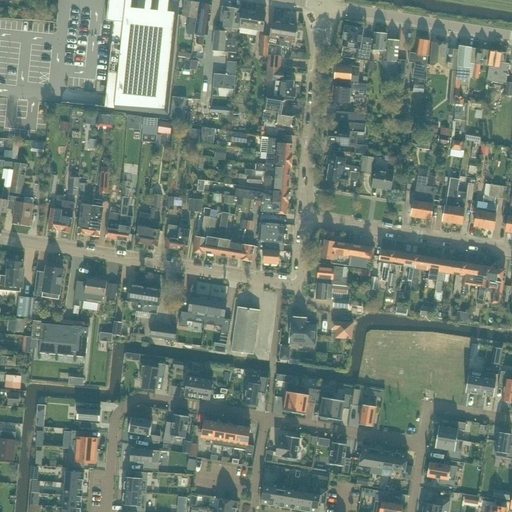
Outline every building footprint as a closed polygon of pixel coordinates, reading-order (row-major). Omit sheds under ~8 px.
[(118,0),(115,3),(106,98),(107,98),(107,104),(105,104),(105,105),(106,105),(106,107),(105,107),(105,109),(168,115),(169,107),(169,104),(170,104),(173,66),(173,64),(179,1),(169,0),(165,0),(165,1),(162,0),(161,0),(118,0)] [(183,16),(190,17),(189,20),(189,25),(188,25),(186,34),(194,36),(196,26),(195,26),(196,20),(198,3),(188,2),(186,1),(185,1),(183,16)] [(197,20),(195,35),(197,36),(196,40),(196,42),(197,43),(197,44),(198,45),(203,45),(204,38),(207,21),(209,21),(210,20),(212,5),(200,3),(197,20)] [(214,31),(212,51),(228,53),(227,61),(236,62),(238,40),(231,39),(232,32),(237,33),(240,20),(241,20),(241,15),(241,10),(232,9),(223,7),(220,20),(220,21),(224,22),(222,32),(214,31)] [(264,20),(266,14),(243,10),(239,34),(255,36),(256,31),(262,32),(264,20)] [(269,37),(269,44),(291,48),(293,40),(295,41),(298,26),(273,22),(270,37),(269,37)] [(353,28),(352,27),(349,27),(348,28),(346,27),(343,45),(359,48),(357,60),(370,62),(372,39),(361,37),(362,30),(361,30),(360,29),(357,28),(356,29),(353,28)] [(387,34),(375,33),(373,50),(380,51),(380,53),(384,53),(384,62),(383,79),(396,80),(397,60),(399,41),(389,40),(389,42),(386,41),(387,34)] [(269,44),(269,37),(269,38),(263,37),(260,38),(260,56),(268,58),(268,44),(269,44)] [(410,53),(409,62),(415,63),(416,65),(417,67),(419,67),(417,78),(426,80),(428,65),(427,65),(428,56),(427,56),(430,41),(419,39),(416,54),(410,53)] [(447,49),(447,44),(433,43),(431,65),(445,66),(446,55),(449,55),(448,69),(457,70),(458,50),(447,49)] [(472,48),(460,46),(458,68),(459,68),(458,72),(457,71),(457,79),(459,79),(459,74),(470,74),(471,64),(472,48)] [(489,51),(472,48),(471,64),(476,65),(475,68),(474,68),(473,78),(478,79),(480,65),(487,66),(489,51)] [(504,69),(507,53),(491,51),(488,66),(494,67),(493,73),(498,74),(499,68),(504,69)] [(280,72),(281,57),(271,56),(270,56),(269,56),(269,57),(269,58),(267,71),(280,72)] [(407,61),(397,60),(396,80),(405,81),(407,61)] [(335,79),(350,81),(350,83),(358,83),(360,67),(351,66),(351,68),(336,67),(335,79)] [(280,72),(267,71),(267,79),(279,80),(280,72)] [(214,74),(213,88),(235,90),(236,76),(214,74)] [(294,82),(292,81),(283,81),(283,83),(277,82),(276,95),(276,100),(281,100),(282,96),(285,96),(284,99),(294,100),(294,97),(295,97),(296,88),(294,88),(294,82)] [(334,87),(333,101),(348,103),(350,89),(367,90),(367,84),(363,84),(358,83),(350,83),(347,82),(346,88),(334,87)] [(424,84),(413,84),(413,93),(424,94),(424,84)] [(455,93),(454,104),(463,105),(463,100),(458,93),(455,93)] [(173,97),(171,119),(184,120),(186,98),(173,97)] [(281,100),(276,100),(266,98),(262,120),(271,121),(271,119),(277,120),(276,125),(292,127),(293,127),(295,126),(296,120),(294,119),(294,116),(283,115),(285,101),(281,100)] [(128,115),(127,128),(143,129),(144,118),(128,115)] [(48,119),(43,118),(38,118),(37,128),(43,128),(48,129),(48,119)] [(145,121),(145,131),(157,132),(158,122),(145,121)] [(160,121),(159,131),(170,133),(172,123),(160,121)] [(61,122),(60,130),(68,131),(69,122),(61,122)] [(364,133),(365,124),(347,123),(346,131),(337,130),(337,132),(335,132),(335,133),(330,132),(329,144),(355,147),(354,154),(367,155),(368,146),(355,145),(356,132),(364,133)] [(189,128),(187,141),(199,142),(200,130),(189,128)] [(233,134),(232,141),(242,142),(243,135),(233,134)] [(481,142),(482,137),(467,134),(467,140),(481,142)] [(267,153),(267,154),(292,155),(293,144),(284,144),(284,140),(268,138),(268,139),(267,153)] [(453,140),(451,149),(461,151),(462,141),(453,140)] [(473,142),(470,157),(478,159),(480,143),(478,142),(473,142)] [(267,154),(267,160),(276,161),(276,165),(277,165),(291,166),(292,155),(267,154)] [(345,159),(338,158),(328,156),(327,164),(329,165),(329,169),(344,171),(358,174),(359,169),(344,167),(345,159)] [(372,173),(374,158),(364,156),(361,172),(372,173)] [(0,168),(13,170),(14,165),(5,164),(5,161),(0,160),(0,168)] [(22,194),(27,165),(15,163),(10,192),(22,194)] [(470,164),(469,173),(477,174),(478,165),(470,164)] [(266,169),(265,177),(267,177),(290,179),(291,168),(277,167),(276,169),(276,170),(266,169)] [(381,173),(381,170),(375,168),(372,187),(392,190),(394,174),(381,173)] [(358,174),(344,171),(329,169),(327,180),(347,183),(348,179),(349,179),(349,178),(357,179),(358,174)] [(108,193),(110,173),(101,172),(99,193),(108,193)] [(79,195),(80,173),(72,173),(72,177),(70,177),(69,195),(79,195)] [(55,193),(58,176),(51,175),(48,192),(55,193)] [(428,177),(418,176),(414,202),(411,216),(421,217),(424,199),(426,187),(428,177)] [(265,177),(264,185),(275,186),(275,189),(289,190),(290,179),(267,177),(265,177)] [(428,177),(426,187),(431,187),(434,188),(436,178),(428,177)] [(457,192),(459,180),(450,178),(446,207),(445,207),(443,221),(453,222),(457,192)] [(472,202),(475,185),(468,184),(466,194),(457,192),(453,222),(462,224),(465,210),(466,201),(472,202)] [(489,197),(484,227),(494,229),(497,207),(498,205),(495,204),(495,200),(496,198),(504,199),(505,199),(506,191),(506,187),(504,187),(501,186),(500,186),(491,185),(490,189),(490,191),(489,193),(489,197)] [(430,194),(431,187),(426,187),(424,199),(421,217),(431,219),(435,195),(430,194)] [(215,199),(224,199),(224,190),(215,190),(215,199)] [(263,194),(262,201),(288,203),(289,192),(274,191),(273,198),(263,194)] [(246,194),(246,202),(240,202),(239,209),(250,210),(251,195),(246,194)] [(153,208),(160,209),(162,196),(155,195),(153,208)] [(233,204),(234,197),(226,195),(224,203),(233,204)] [(24,204),(25,199),(9,196),(8,201),(7,209),(15,210),(13,223),(30,226),(33,205),(24,204)] [(129,242),(131,228),(132,225),(126,224),(128,218),(127,218),(130,197),(122,196),(122,197),(122,205),(121,211),(121,214),(121,215),(121,216),(120,226),(118,240),(120,240),(129,242)] [(476,212),(474,226),(484,227),(489,197),(483,196),(483,203),(478,202),(476,212)] [(68,217),(71,199),(64,198),(63,203),(64,204),(59,230),(70,232),(73,218),(68,217)] [(182,206),(182,198),(175,198),(174,205),(182,206)] [(7,209),(8,201),(0,199),(0,212),(6,213),(7,209)] [(93,205),(92,213),(89,235),(99,237),(102,223),(100,223),(103,207),(104,201),(94,199),(93,205)] [(262,201),(261,211),(273,212),(272,213),(287,214),(288,203),(262,201)] [(64,204),(63,203),(57,202),(56,210),(52,209),(49,229),(59,230),(64,204)] [(504,216),(503,223),(507,223),(506,231),(511,231),(511,203),(509,217),(504,216)] [(78,233),(89,235),(92,213),(93,205),(82,204),(78,233)] [(158,209),(153,208),(152,208),(150,222),(147,244),(158,246),(160,230),(159,230),(161,222),(156,221),(158,209)] [(118,240),(120,226),(121,216),(121,215),(121,214),(111,213),(107,238),(118,240)] [(226,231),(229,214),(223,213),(220,230),(226,231)] [(286,225),(286,217),(262,215),(261,222),(286,225)] [(205,253),(211,217),(204,216),(202,230),(203,231),(202,236),(203,236),(203,238),(196,238),(193,252),(205,254),(205,253)] [(215,232),(217,218),(211,217),(205,253),(215,255),(218,242),(211,241),(212,237),(212,238),(213,232),(215,232)] [(188,230),(189,221),(181,219),(180,227),(176,249),(187,251),(191,230),(188,230)] [(150,222),(146,221),(145,226),(139,225),(136,243),(147,244),(150,222)] [(285,244),(286,225),(260,223),(258,249),(264,250),(280,251),(284,252),(284,251),(284,250),(284,244),(285,244)] [(176,249),(180,227),(169,225),(166,247),(176,249)] [(225,240),(226,234),(221,233),(217,255),(228,257),(231,241),(225,240)] [(241,259),(245,237),(241,237),(239,245),(232,244),(230,257),(241,259)] [(248,245),(249,238),(245,237),(241,259),(241,260),(252,261),(254,247),(248,245)] [(337,242),(332,241),(325,240),(324,248),(321,248),(320,258),(331,260),(331,264),(345,266),(349,266),(369,269),(370,259),(372,248),(337,242)] [(389,272),(391,260),(392,253),(392,251),(381,249),(379,262),(384,263),(381,281),(387,282),(387,280),(388,273),(389,272)] [(280,251),(264,250),(263,263),(279,264),(280,251)] [(402,266),(404,253),(392,251),(392,253),(391,260),(389,272),(391,272),(392,270),(394,270),(394,265),(402,266)] [(412,282),(416,255),(406,253),(404,266),(410,267),(408,281),(412,282)] [(426,270),(428,257),(416,255),(412,282),(411,290),(416,291),(418,281),(417,281),(419,269),(426,270)] [(437,281),(440,259),(430,257),(428,270),(429,270),(428,280),(437,281)] [(450,274),(452,261),(440,259),(437,281),(435,290),(441,291),(443,281),(444,282),(446,273),(450,274)] [(16,262),(15,260),(11,260),(9,261),(8,261),(7,276),(1,276),(0,285),(23,288),(24,271),(23,271),(24,262),(16,262)] [(454,261),(452,274),(456,275),(454,288),(455,288),(454,294),(460,295),(465,263),(454,261)] [(465,263),(460,295),(465,296),(467,285),(475,286),(478,265),(476,265),(465,263)] [(478,265),(475,286),(481,287),(479,299),(483,300),(485,290),(488,267),(485,266),(484,265),(483,264),(482,263),(480,264),(479,265),(478,265)] [(334,267),(334,265),(328,265),(327,268),(319,268),(319,270),(318,271),(318,273),(318,274),(318,278),(332,280),(332,285),(339,285),(346,286),(347,279),(343,279),(344,268),(334,267)] [(62,269),(61,267),(55,266),(54,268),(47,267),(46,273),(37,271),(35,295),(51,298),(52,293),(60,294),(64,269),(62,269)] [(488,267),(485,290),(493,292),(491,302),(500,304),(501,304),(501,301),(504,285),(498,284),(500,268),(499,268),(498,267),(497,266),(495,266),(494,266),(493,267),(488,267)] [(393,286),(395,274),(388,273),(387,280),(387,282),(387,285),(393,286)] [(379,278),(378,278),(372,277),(370,289),(377,290),(379,278)] [(95,280),(87,279),(87,283),(78,282),(75,300),(101,304),(102,296),(105,296),(107,282),(100,281),(100,280),(95,279),(95,280)] [(339,285),(332,285),(317,283),(316,299),(326,300),(326,298),(331,299),(332,290),(338,290),(339,285)] [(117,285),(109,284),(107,298),(115,299),(117,285)] [(143,304),(146,288),(130,285),(128,301),(137,303),(136,305),(135,311),(142,312),(143,304)] [(504,285),(501,301),(507,302),(510,286),(504,285)] [(159,306),(161,290),(146,288),(143,304),(142,312),(157,314),(158,306),(159,306)] [(31,318),(33,298),(19,297),(17,316),(31,318)] [(348,308),(349,300),(334,298),(333,307),(348,308)] [(254,354),(260,311),(238,307),(232,351),(254,354)] [(397,307),(396,314),(407,316),(408,309),(397,307)] [(466,324),(468,313),(458,312),(456,322),(466,324)] [(307,318),(294,317),(293,323),(292,323),(291,342),(308,344),(308,339),(317,339),(318,325),(307,324),(307,318)] [(25,332),(26,320),(15,319),(13,331),(25,332)] [(33,321),(32,339),(37,339),(40,340),(43,340),(44,326),(41,325),(42,321),(35,321),(34,321),(33,321)] [(42,321),(41,325),(44,326),(43,340),(43,341),(44,342),(58,344),(75,346),(77,344),(78,334),(83,329),(89,330),(89,326),(71,324),(59,323),(42,321)] [(352,339),(353,323),(333,321),(332,330),(340,330),(340,338),(352,339)] [(114,322),(113,334),(121,335),(123,323),(114,322)] [(160,338),(162,326),(152,325),(151,337),(160,338)] [(175,340),(177,328),(162,326),(160,338),(175,340)] [(188,341),(197,341),(197,334),(188,333),(188,341)] [(77,344),(75,356),(86,357),(88,335),(78,334),(77,344)] [(40,340),(39,353),(57,354),(58,344),(44,342),(43,341),(43,340),(40,340)] [(58,344),(57,354),(75,356),(77,344),(75,346),(58,344)] [(285,345),(282,345),(281,345),(280,359),(289,360),(290,346),(285,345)] [(6,365),(16,366),(16,357),(7,357),(6,365)] [(387,363),(383,386),(401,389),(405,366),(387,363)] [(142,366),(140,380),(144,381),(142,388),(155,390),(156,389),(158,377),(164,378),(166,365),(162,364),(162,367),(159,366),(158,368),(142,366)] [(483,372),(470,370),(466,393),(480,395),(483,372)] [(415,371),(411,394),(429,397),(432,374),(415,371)] [(511,372),(501,371),(498,386),(505,387),(502,401),(511,402),(511,372)] [(197,397),(201,375),(189,372),(188,378),(186,378),(185,383),(187,384),(185,395),(197,397)] [(497,374),(483,372),(480,395),(493,397),(497,374)] [(432,374),(429,397),(446,400),(450,377),(432,374)] [(10,375),(9,375),(8,387),(20,389),(21,376),(10,375)] [(210,399),(213,377),(201,375),(197,397),(210,399)] [(261,377),(260,384),(248,382),(244,404),(258,406),(260,393),(266,394),(268,378),(261,377)] [(299,387),(288,385),(287,391),(286,391),(286,392),(287,392),(283,410),(283,411),(285,412),(285,413),(293,414),(293,413),(294,413),(299,387)] [(317,390),(299,387),(294,413),(306,415),(306,414),(308,402),(314,404),(317,390)] [(358,406),(361,390),(355,389),(352,405),(358,406)] [(335,393),(317,390),(314,404),(321,405),(319,416),(319,417),(321,417),(320,419),(329,420),(329,419),(330,419),(334,399),(335,393)] [(344,401),(334,399),(330,419),(342,421),(342,420),(341,420),(343,408),(350,409),(352,396),(345,394),(344,401)] [(401,410),(416,413),(419,401),(403,398),(401,410)] [(38,405),(37,425),(44,426),(45,406),(38,405)] [(376,407),(363,405),(360,424),(373,426),(376,407)] [(79,406),(78,421),(80,422),(80,428),(92,429),(92,422),(99,423),(101,408),(79,406)] [(166,427),(164,442),(171,443),(172,436),(185,438),(189,417),(174,414),(173,423),(172,428),(166,427)] [(131,417),(129,432),(146,435),(145,441),(159,443),(161,437),(151,435),(153,421),(131,417)] [(213,445),(217,422),(205,420),(202,438),(213,440),(213,444),(213,445)] [(463,441),(457,440),(459,430),(465,431),(466,423),(452,421),(451,428),(439,426),(440,425),(439,425),(439,427),(437,427),(436,435),(437,435),(437,437),(463,441)] [(224,446),(228,424),(217,422),(213,445),(224,446)] [(235,443),(238,426),(228,424),(224,446),(234,448),(235,443)] [(253,454),(254,447),(254,446),(248,445),(251,428),(238,426),(235,443),(234,448),(246,450),(246,453),(253,454)] [(97,451),(98,438),(91,438),(87,437),(87,432),(72,431),(71,449),(97,451)] [(499,432),(495,456),(511,458),(511,445),(510,445),(511,435),(499,432)] [(278,442),(276,455),(282,456),(282,457),(296,460),(300,438),(286,436),(284,443),(281,442),(278,442)] [(460,460),(463,441),(437,437),(435,448),(436,448),(447,450),(446,458),(460,460)] [(16,440),(0,438),(0,458),(14,460),(16,440)] [(333,442),(329,464),(343,466),(342,472),(349,473),(351,459),(345,458),(347,444),(333,442)] [(370,473),(374,449),(362,447),(359,465),(371,467),(370,473)] [(131,448),(130,462),(144,463),(144,469),(158,471),(160,451),(131,448)] [(96,464),(97,451),(71,449),(69,467),(84,468),(85,463),(96,464)] [(381,475),(385,451),(374,449),(370,473),(381,475)] [(395,458),(396,453),(385,451),(381,475),(382,469),(393,470),(395,458)] [(411,480),(413,466),(406,465),(408,456),(408,455),(396,453),(395,458),(393,470),(403,472),(402,478),(411,480)] [(429,462),(427,477),(441,479),(440,485),(454,487),(458,467),(429,462)] [(83,485),(84,472),(66,471),(65,483),(83,485)] [(148,473),(135,472),(135,478),(125,478),(124,491),(147,493),(148,473)] [(82,497),(83,485),(65,483),(64,495),(82,497)] [(273,506),(276,488),(264,486),(261,504),(273,506)] [(284,508),(287,490),(276,488),(273,506),(284,508)] [(326,504),(328,490),(320,489),(319,495),(310,494),(308,493),(308,495),(305,511),(309,511),(317,511),(319,503),(321,503),(326,504)] [(295,510),(298,492),(287,490),(284,508),(295,510)] [(144,511),(147,493),(124,491),(123,504),(127,505),(127,511),(132,511),(144,511)] [(308,495),(308,493),(298,492),(295,510),(305,511),(308,495)] [(376,494),(373,511),(402,511),(403,505),(389,503),(391,497),(376,494)] [(81,509),(82,497),(64,495),(63,507),(81,509)] [(226,511),(236,511),(238,501),(220,498),(218,511),(226,511)] [(435,505),(423,503),(421,511),(448,511),(450,500),(436,498),(435,505)]
